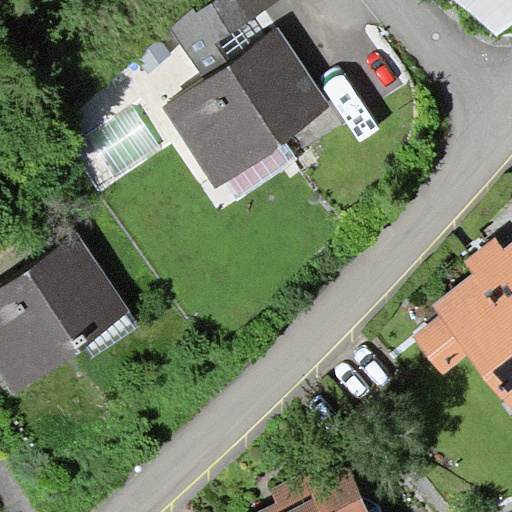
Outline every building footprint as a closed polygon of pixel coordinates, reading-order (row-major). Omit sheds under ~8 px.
[(191,62),(202,78),(226,62),(210,38),(268,0),(212,0),(191,15),(196,23),(182,35),(197,57),(191,62)] [(202,78),(162,105),(211,178),(276,135),(271,127),(317,96),(273,30),(226,62),(202,78)] [(72,235),(0,283),(0,367),(10,383),(75,340),(73,337),(76,336),(88,353),(131,324),(72,235)] [(511,254),(501,263),(502,272),(449,314),(492,375),(500,368),(511,384),(511,254)] [(362,511),(340,466),(308,482),(306,476),(272,493),(281,511),(362,511)]
